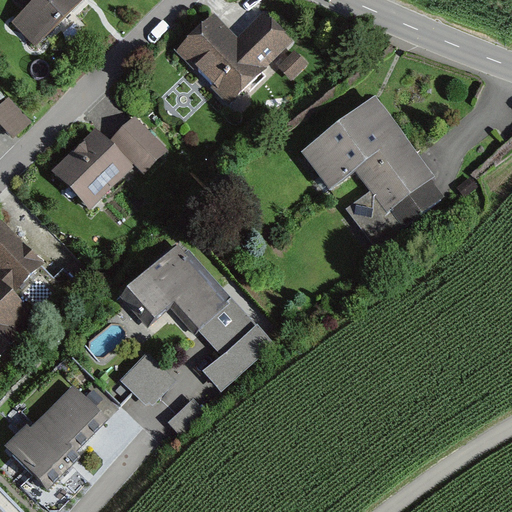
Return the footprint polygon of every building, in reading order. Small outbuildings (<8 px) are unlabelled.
[(13,27),(42,55),(97,0),(15,0),(28,12),(13,27)] [(240,46),(216,23),(178,62),(231,114),(294,49),(264,20),(240,46)] [(309,68),(298,57),(283,74),(293,84),(309,68)] [(29,124),(12,106),(0,117),(0,118),(16,136),(29,124)] [(374,106),(302,159),(331,198),(358,178),(401,236),(446,203),(374,106)] [(111,147),(98,134),(53,180),(98,224),(165,154),(133,124),(111,147)] [(43,265),(4,228),(0,232),(0,277),(16,293),(43,265)] [(177,250),(123,298),(150,329),(173,309),(197,335),(228,307),(177,250)] [(0,358),(34,324),(0,291),(0,358)] [(272,347),(245,318),(215,345),(226,358),(209,373),(224,390),(272,347)] [(166,380),(147,363),(127,386),(145,403),(166,380)] [(110,425),(74,391),(8,461),(44,495),(110,425)] [(202,416),(192,405),(170,426),(180,437),(202,416)] [(0,511),(16,511),(0,496),(0,511)]
